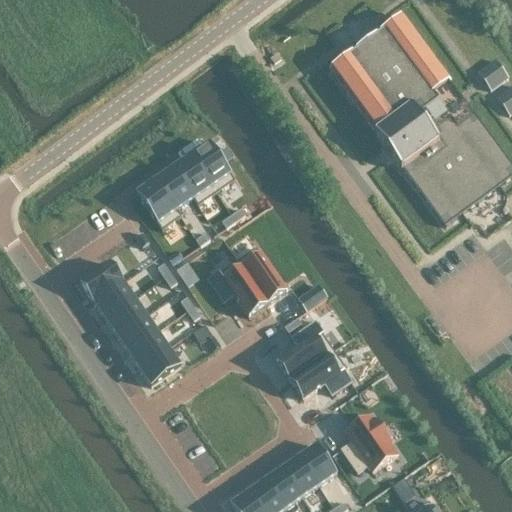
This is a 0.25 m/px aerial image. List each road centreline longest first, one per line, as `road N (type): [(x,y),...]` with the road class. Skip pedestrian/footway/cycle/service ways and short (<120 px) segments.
road 1 (tertiary): [(0,197),(266,0)]
road 2 (residential): [(0,221),(140,424)]
road 3 (residential): [(243,354),(301,438),(199,509)]
road 4 (residential): [(140,424),(243,354)]
